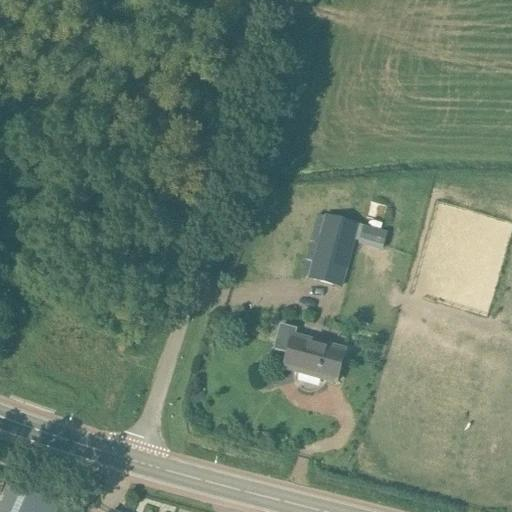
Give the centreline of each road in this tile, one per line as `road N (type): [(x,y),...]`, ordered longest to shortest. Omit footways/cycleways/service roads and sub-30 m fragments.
road 1 (unclassified): [(140,462),(285,0)]
road 2 (secondary): [(326,511),(140,462)]
road 3 (secondary): [(140,462),(0,416)]
